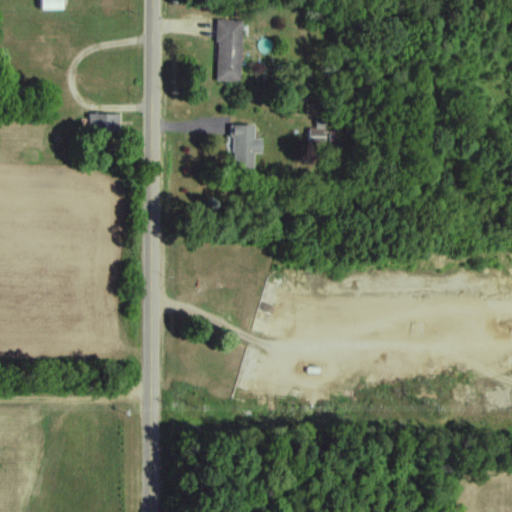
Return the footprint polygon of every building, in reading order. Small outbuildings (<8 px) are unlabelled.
[(39,0),(40,11),(63,11),(63,0),(39,0)] [(241,83),(241,21),(216,21),(216,83),(241,83)] [(118,132),(118,115),(89,115),(89,132),(118,132)] [(254,140),(254,126),(232,126),(233,170),(254,169),(254,154),(261,154),(261,140),(254,140)] [(324,145),(324,130),(309,130),(309,145),(324,145)]
